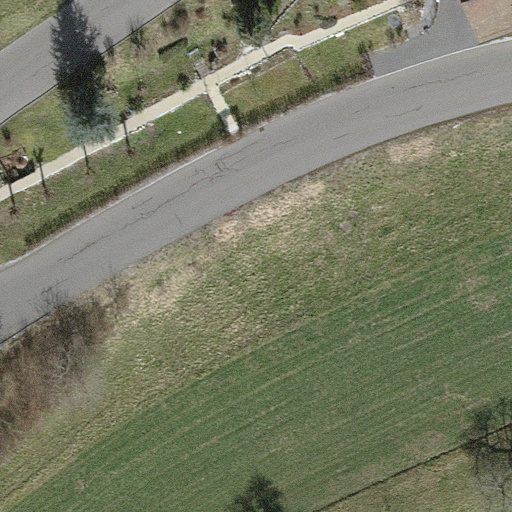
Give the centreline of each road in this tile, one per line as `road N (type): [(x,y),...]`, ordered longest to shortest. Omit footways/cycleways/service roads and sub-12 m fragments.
road 1 (tertiary): [(0,308),(360,113),(511,72)]
road 2 (tertiary): [(111,0),(0,81)]
